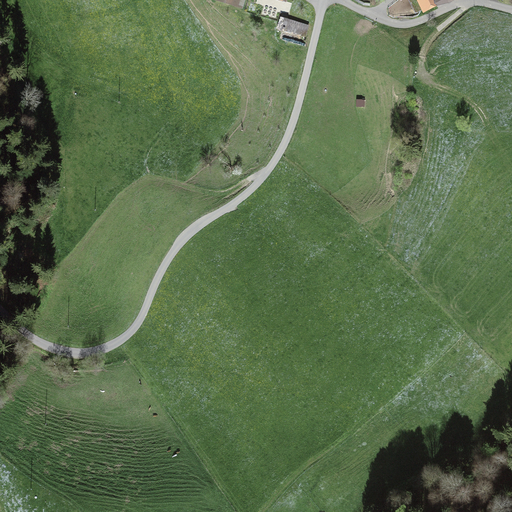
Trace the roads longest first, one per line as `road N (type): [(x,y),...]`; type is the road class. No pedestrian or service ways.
road 1 (unclassified): [(324,0),(276,158),(244,195),(182,239),(129,332),(96,349),(65,350),(34,339),(0,309)]
road 2 (track): [(341,0),(403,24),(476,1),(511,9)]
